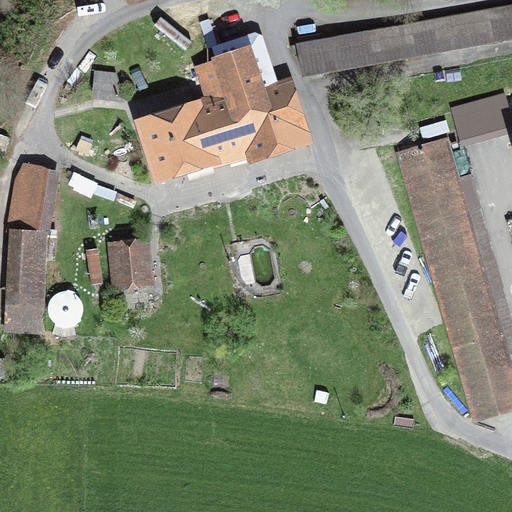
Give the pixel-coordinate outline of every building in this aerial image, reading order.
[(511,6),(292,46),(293,55),(300,54),(303,75),(511,37),(511,6)] [(199,67),(211,106),(144,127),(159,175),(249,146),(253,158),(306,141),(289,88),(270,94),(268,88),(261,90),(248,52),(199,67)] [(110,74),(100,75),(94,97),(122,100),(116,77),(110,74)] [(511,123),(502,95),(453,109),(461,137),(511,123)] [(446,141),(399,154),(475,420),(511,409),(511,373),(464,205),(478,201),(472,176),(457,180),(446,141)] [(31,226),(47,229),(57,176),(40,173),(40,169),(27,166),(19,180),(10,232),(29,233),(31,226)] [(9,303),(41,304),(45,235),(14,233),(9,303)] [(143,247),(115,249),(119,284),(147,282),(143,247)] [(274,278),(270,250),(264,247),(255,248),(251,253),(256,281),(261,286),(270,285),(274,278)]
